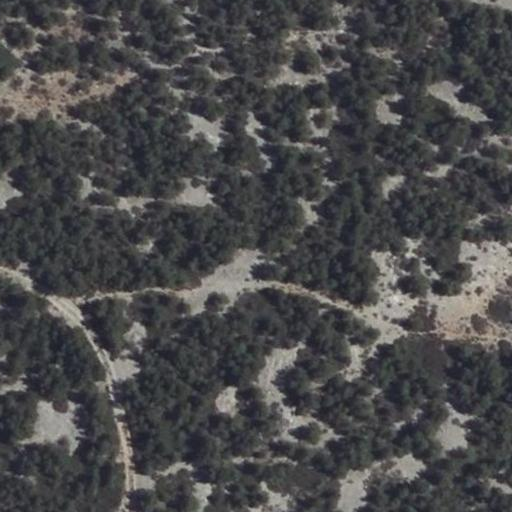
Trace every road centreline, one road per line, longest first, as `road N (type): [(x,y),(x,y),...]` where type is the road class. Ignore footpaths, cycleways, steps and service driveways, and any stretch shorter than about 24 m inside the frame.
road 1 (track): [(57,300),(276,282),(402,329),(511,338)]
road 2 (track): [(0,269),(71,309),(107,363),(130,448),(131,511)]
